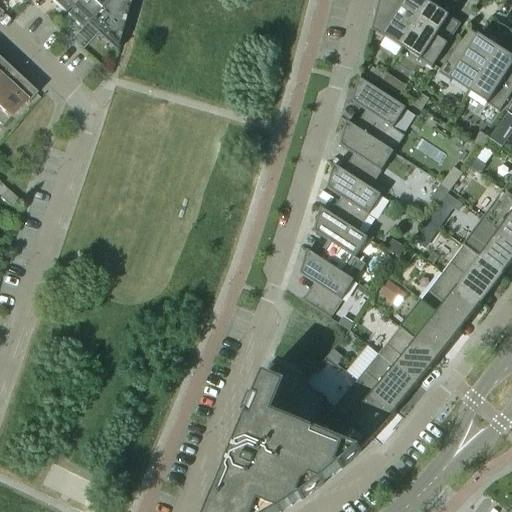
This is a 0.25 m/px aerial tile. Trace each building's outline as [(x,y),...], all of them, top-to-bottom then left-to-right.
[(70,11),(80,0),(51,0),(50,2),(65,16),(70,11)] [(117,54),(131,0),(80,0),(70,11),(71,11),(66,17),(80,31),(86,25),(117,54)] [(402,51),(431,7),(420,0),(379,0),(371,31),(372,32),(402,51)] [(432,71),(461,26),(431,7),(402,51),(432,71)] [(469,94),(497,50),(501,44),(484,33),(480,39),(467,30),(438,75),(469,94)] [(499,114),(511,94),(511,50),(502,44),(498,50),(497,50),(469,94),(499,114)] [(0,93),(17,75),(6,64),(4,66),(0,62),(0,93)] [(379,86),(384,78),(374,71),(369,80),(379,86)] [(28,106),(36,96),(27,87),(29,85),(17,75),(0,93),(0,127),(2,129),(25,103),(28,106)] [(406,111),(359,80),(358,83),(363,86),(353,102),(352,104),(366,113),(355,129),(357,131),(382,148),(382,147),(383,147),(406,111)] [(398,98),(405,87),(395,81),(388,91),(398,98)] [(421,113),(427,103),(419,98),(413,108),(421,113)] [(370,191),(394,154),(383,147),(382,147),(382,148),(357,131),(355,129),(347,124),(346,127),(351,130),(341,146),(340,148),(354,157),(343,173),(345,174),(345,175),(370,191)] [(480,152),(486,143),(478,137),(472,146),(480,152)] [(358,234),(381,198),(370,191),(345,175),(345,174),(343,173),(334,167),(333,170),(338,173),(328,189),(327,191),(328,191),(341,200),(330,216),(333,218),(332,218),(357,234),(358,234)] [(451,192),(463,176),(453,169),(442,185),(451,192)] [(511,180),(503,193),(511,199),(511,180)] [(439,208),(451,192),(442,185),(430,201),(439,208)] [(19,203),(6,191),(0,198),(0,200),(11,211),(19,203)] [(511,199),(503,193),(483,221),(511,241),(511,199)] [(345,277),(368,241),(358,234),(357,234),(332,218),(333,218),(330,216),(321,210),(320,213),(325,216),(315,232),(314,234),(328,243),(317,259),(319,260),(319,261),(344,277),(345,277)] [(511,265),(511,241),(483,221),(463,248),(503,278),(511,265)] [(503,278),(463,248),(442,276),(482,306),(503,278)] [(330,321),(354,283),(345,277),(344,277),(319,261),(319,260),(317,259),(307,253),(306,255),(307,255),(311,258),(301,274),(300,277),(301,277),(314,285),(303,302),(301,300),(300,302),(330,321)] [(461,333),(482,306),(442,276),(421,303),(461,333)] [(461,333),(421,303),(400,330),(439,361),(461,333)] [(439,361),(400,330),(379,356),(417,388),(439,361)] [(417,388),(379,356),(357,383),(395,415),(417,388)] [(343,469),(339,467),(343,458),(344,458),(344,457),(343,457),(350,451),(359,455),(361,453),(357,451),(361,442),(362,441),(361,441),(372,440),(335,409),(314,433),(311,432),(324,401),(324,400),(293,374),(270,364),(208,511),(285,511),(302,502),(304,500),(303,499),(300,498),(304,489),(305,489),(305,488),(305,487),(312,482),(322,486),(322,487),(324,485),(328,475),(333,477),(343,469)] [(395,415),(357,383),(335,409),(372,440),(374,440),(395,415)]
